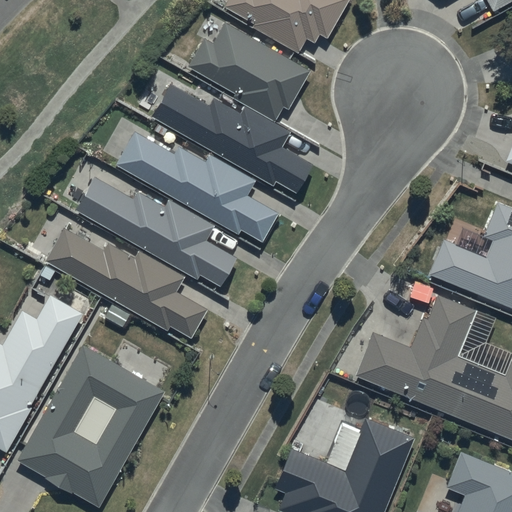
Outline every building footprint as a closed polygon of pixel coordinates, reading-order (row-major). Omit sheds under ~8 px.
[(226,0),(224,5),(254,22),(252,25),(296,51),(305,36),(314,42),(319,33),(327,38),(348,0),(226,0)] [(486,0),(493,10),(510,0),(486,0)] [(204,36),(187,65),(235,91),(233,95),(274,119),(283,104),(288,107),(308,71),(223,21),(212,41),(204,36)] [(170,81),(150,114),(273,184),(276,179),(297,192),(314,164),(281,144),(289,131),(244,104),(239,112),(214,97),(209,104),(170,81)] [(133,130),(115,162),(237,233),(240,229),(261,241),(278,211),(248,194),(256,181),(209,154),(205,160),(178,144),(173,153),(133,130)] [(93,174),(76,208),(197,278),(200,273),(220,284),(236,256),(206,239),(214,225),(167,198),(164,204),(136,189),(133,195),(93,174)] [(511,208),(498,202),(482,236),(492,240),(485,256),(442,238),(427,274),(511,309),(511,208)] [(64,226),(44,259),(167,329),(170,324),(191,336),(207,308),(176,289),(183,276),(139,249),(134,257),(108,241),(103,249),(64,226)] [(475,308),(437,293),(425,320),(420,318),(409,345),(372,329),(354,372),(511,436),(511,353),(504,372),(457,352),(475,308)] [(82,314),(48,294),(36,319),(19,310),(1,343),(0,342),(0,447),(6,450),(82,314)] [(164,390),(83,343),(16,460),(97,507),(164,390)] [(344,475),(288,453),(274,488),(284,491),(277,510),(282,511),(381,511),(412,437),(367,419),(344,475)] [(511,511),(511,471),(460,450),(445,485),(464,493),(456,511),(511,511)]
